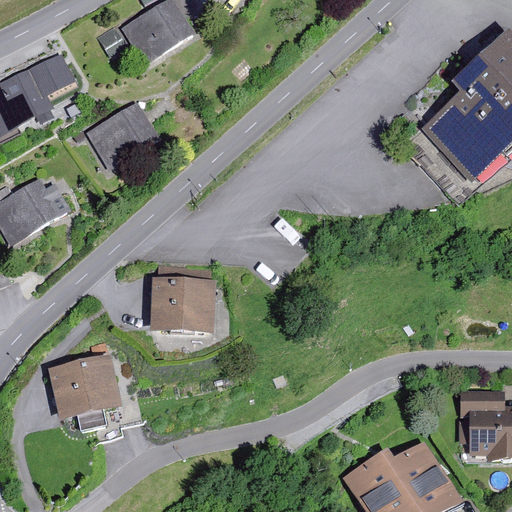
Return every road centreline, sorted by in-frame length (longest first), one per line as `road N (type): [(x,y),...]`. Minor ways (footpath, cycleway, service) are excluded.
road 1 (tertiary): [(391,0),(0,360)]
road 2 (residential): [(511,364),(389,372),(307,418),(149,462),(87,511)]
